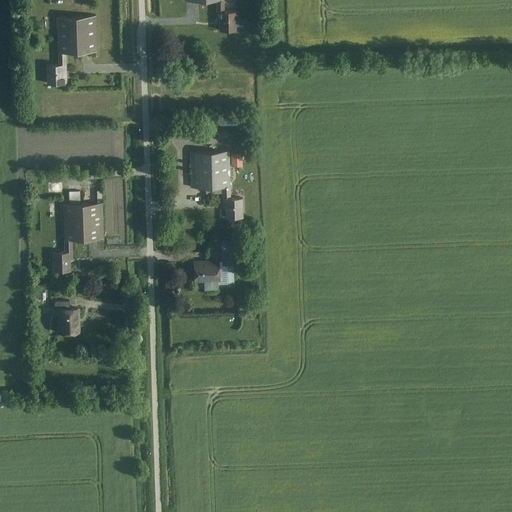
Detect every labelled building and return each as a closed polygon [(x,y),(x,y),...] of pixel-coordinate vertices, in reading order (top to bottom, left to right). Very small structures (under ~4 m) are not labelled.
[(222,0),(183,0),(183,3),(215,2),(215,31),(236,31),(235,12),(223,12),(222,0)] [(44,62),(45,83),(65,83),(64,51),(96,50),(94,15),(53,17),(55,62),(44,62)] [(218,115),(218,126),(236,126),(236,114),(218,115)] [(227,151),(189,152),(190,187),(204,187),(205,194),(221,194),(221,217),(241,217),(241,197),(228,197),(227,151)] [(242,153),(231,153),(231,168),(241,169),(242,153)] [(51,253),(51,272),(72,272),(71,241),(103,240),(102,202),(78,202),(78,193),(69,193),(70,205),(60,205),(62,252),(51,253)] [(220,259),(190,260),(191,284),(218,283),(218,288),(226,288),(225,260),(238,260),(238,238),(219,238),(220,259)] [(53,309),(54,334),(77,333),(76,309),(53,309)]
